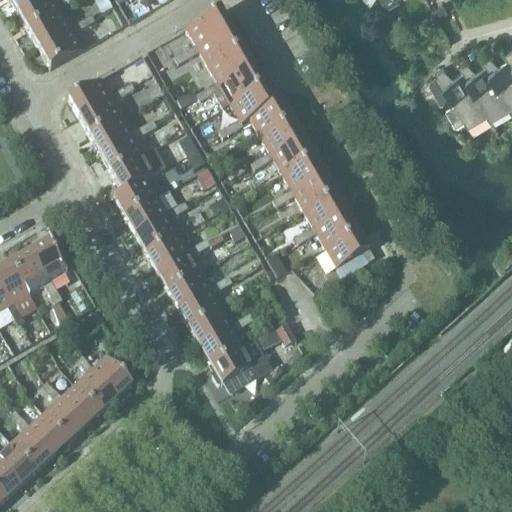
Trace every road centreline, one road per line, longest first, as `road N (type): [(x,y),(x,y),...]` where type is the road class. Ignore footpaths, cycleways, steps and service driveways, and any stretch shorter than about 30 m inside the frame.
road 1 (residential): [(159,401),(219,468),(409,299)]
road 2 (residential): [(159,401),(163,350),(74,190)]
road 3 (residential): [(31,104),(206,0)]
road 4 (residential): [(37,511),(159,401)]
